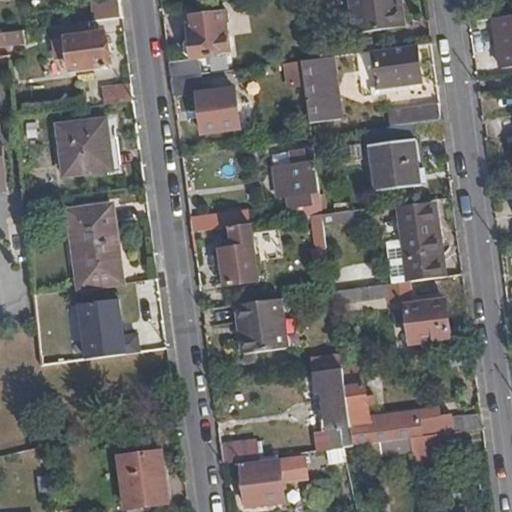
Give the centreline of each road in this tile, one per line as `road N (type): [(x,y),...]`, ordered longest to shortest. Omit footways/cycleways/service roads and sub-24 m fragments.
road 1 (residential): [(141,0),(208,511)]
road 2 (residential): [(444,0),(511,494)]
